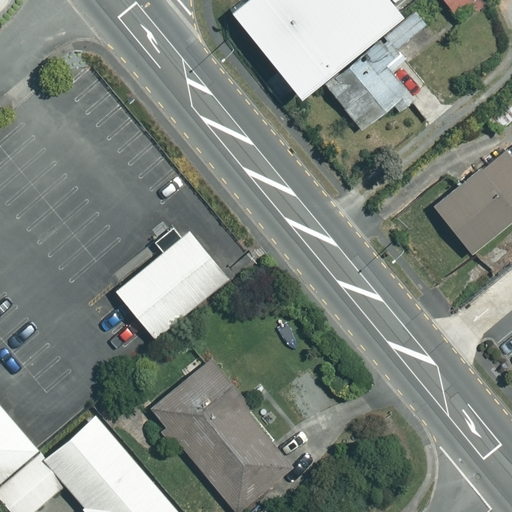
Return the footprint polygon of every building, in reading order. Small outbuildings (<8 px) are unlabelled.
[(245,0),(226,15),(295,105),(403,23),(385,0),(245,0)] [(481,2),(480,0),(443,0),(456,19),(481,2)] [(496,108),(483,88),(455,106),(469,126),(496,108)] [(511,210),(511,160),(499,145),(430,201),(467,247),(511,210)] [(220,269),(185,226),(111,288),(147,330),(220,269)] [(292,459),(205,352),(144,402),(231,509),(292,459)] [(23,511),(61,479),(38,449),(0,403),(0,496),(13,511),(23,511)] [(180,511),(88,407),(38,449),(61,479),(89,511),(180,511)]
